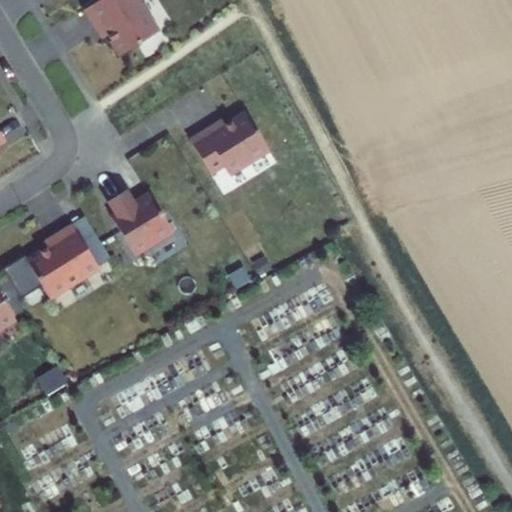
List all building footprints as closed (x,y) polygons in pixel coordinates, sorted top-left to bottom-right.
[(127,0),(99,0),(76,15),(90,38),(96,34),(100,40),(112,60),(150,36),(127,0)] [(96,34),(90,38),(94,44),(100,40),(96,34)] [(214,123),(188,139),(209,174),(222,166),(228,175),(268,151),(244,113),(224,125),(218,129),(214,123)] [(220,119),(214,123),(218,129),(224,125),(220,119)] [(115,214),(110,217),(133,255),(172,232),(148,194),(132,204),(124,191),(107,201),(115,214)] [(102,266),(75,222),(51,236),(55,242),(49,246),(29,258),(52,296),(102,266)] [(45,240),(49,246),(55,242),(51,236),(45,240)] [(0,328),(18,317),(0,287),(0,328)]
